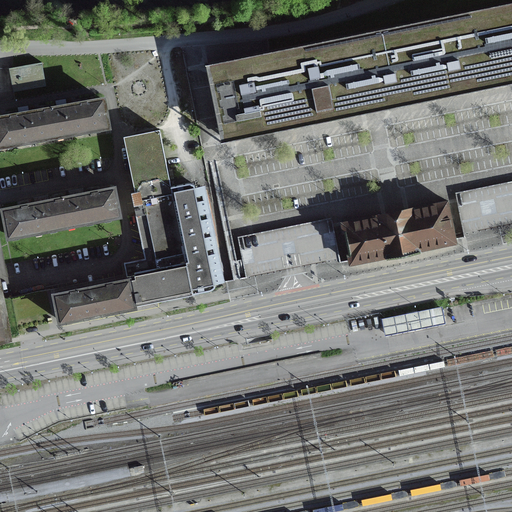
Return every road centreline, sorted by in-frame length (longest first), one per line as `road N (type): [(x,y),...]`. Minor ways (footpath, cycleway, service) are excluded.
road 1 (secondary): [(0,367),(511,261)]
road 2 (residential): [(385,0),(266,32),(0,45)]
